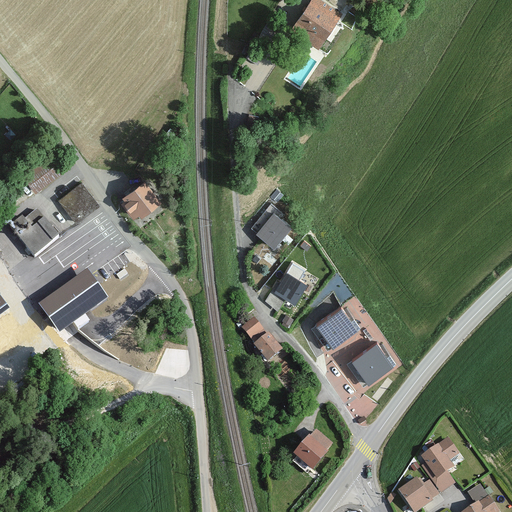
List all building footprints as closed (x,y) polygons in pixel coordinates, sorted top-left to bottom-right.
[(337,13),(321,0),(307,0),(287,27),(311,46),(337,13)] [(239,79),(249,81),(252,71),(242,68),(239,79)] [(63,172),(51,157),(25,178),(37,193),(63,172)] [(115,199),(131,219),(157,199),(141,179),(115,199)] [(56,198),(74,222),(97,205),(80,181),(56,198)] [(268,208),(251,228),(272,245),(289,225),(268,208)] [(35,210),(13,228),(36,256),(58,238),(35,210)] [(0,274),(10,267),(0,253),(0,274)] [(288,271),(276,290),(295,301),(306,282),(288,271)] [(105,296),(88,272),(43,304),(61,328),(105,296)] [(254,320),(245,328),(253,337),(262,329),(254,320)] [(270,335),(256,345),(268,360),(281,349),(270,335)] [(394,365),(377,342),(352,360),(369,384),(394,365)] [(0,376),(13,389),(43,358),(28,344),(0,373),(0,376)] [(317,431),(295,457),(310,470),(332,444),(317,431)] [(447,435),(420,454),(437,477),(463,457),(447,435)] [(417,479),(400,491),(414,511),(431,500),(417,479)] [(498,511),(488,496),(464,511),(498,511)]
